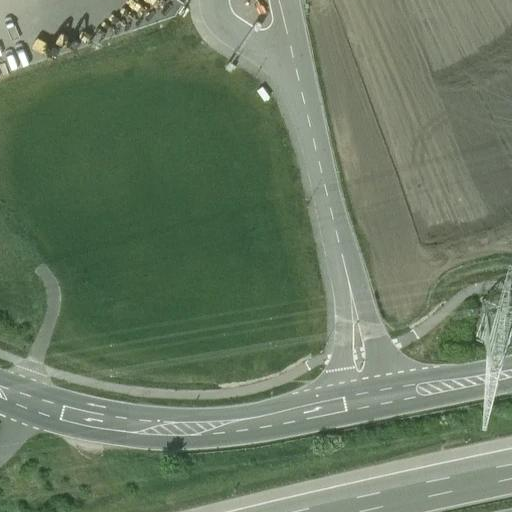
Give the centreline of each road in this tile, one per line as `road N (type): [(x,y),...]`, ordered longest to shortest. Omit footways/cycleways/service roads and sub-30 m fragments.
road 1 (unclassified): [(0,388),(81,417),(187,429),(363,401)]
road 2 (residential): [(363,401),(355,311),(291,58)]
road 3 (motorway): [(511,472),(321,511)]
road 4 (unclassified): [(363,401),(511,372)]
road 5 (track): [(20,398),(52,308),(51,286),(37,267)]
